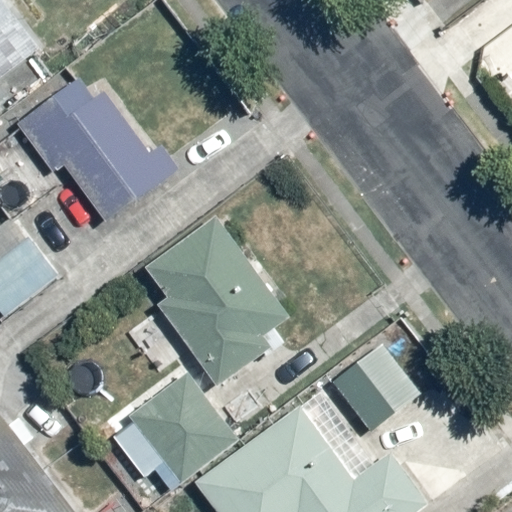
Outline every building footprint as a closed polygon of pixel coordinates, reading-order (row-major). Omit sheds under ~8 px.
[(0,0),(0,77),(40,46),(3,0),(0,0)] [(157,137),(145,146),(86,69),(18,121),(55,170),(62,165),(104,219),(177,163),(157,137)] [(154,303),(218,386),(277,340),(268,328),(289,311),(213,214),(144,268),(165,294),(154,303)] [(57,276),(29,238),(0,258),(0,309),(4,315),(57,276)] [(380,344),(332,380),(369,431),(418,395),(380,344)] [(238,434),(185,367),(128,412),(138,424),(114,443),(145,482),(171,462),(183,477),(238,434)] [(358,438),(321,388),(318,389),(196,480),(219,511),(396,511),(422,493),(388,448),(374,459),(358,438)] [(0,511),(77,511),(0,410),(0,511)]
